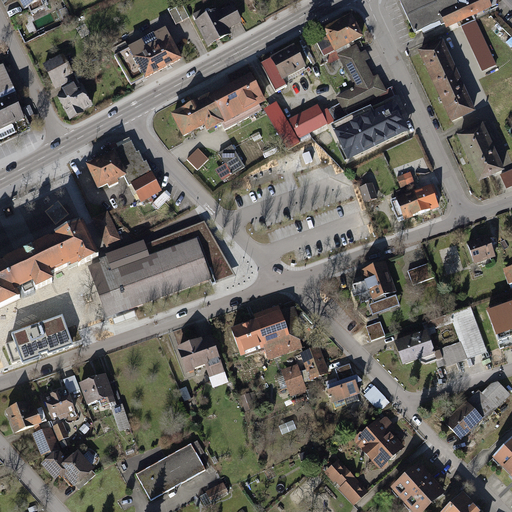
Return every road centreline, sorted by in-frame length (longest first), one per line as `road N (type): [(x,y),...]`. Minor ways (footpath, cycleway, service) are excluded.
road 1 (residential): [(0,384),(291,283)]
road 2 (residential): [(368,0),(468,218)]
road 3 (residential): [(126,113),(291,283)]
road 4 (primary): [(126,113),(331,0)]
road 5 (residential): [(291,283),(468,218)]
road 6 (residential): [(291,283),(407,403)]
road 7 (residential): [(407,403),(507,511)]
road 8 (residential): [(0,19),(62,147)]
